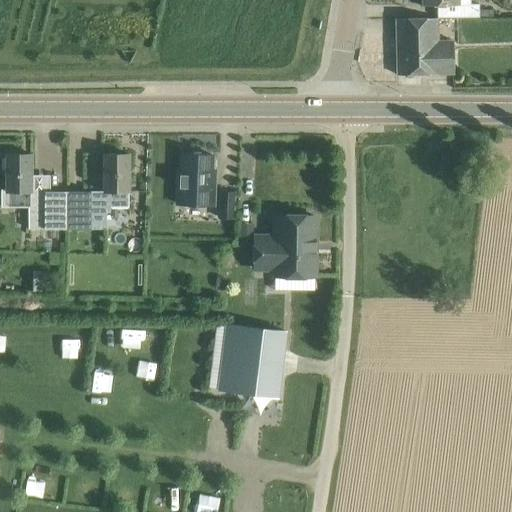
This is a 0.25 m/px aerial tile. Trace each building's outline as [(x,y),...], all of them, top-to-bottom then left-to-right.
[(422,0),(422,5),(438,5),(438,18),(479,17),(479,15),(493,15),(493,10),(479,10),(479,4),(471,4),(470,0),(422,0)] [(437,41),(436,17),(396,18),(397,75),(453,74),(452,40),(437,41)] [(213,177),(214,155),(202,155),(202,152),(194,152),(193,154),(182,154),(181,168),(179,168),(178,204),(215,205),(215,177),(213,177)] [(32,192),(32,154),(7,154),(7,192),(2,192),(3,206),(31,206),(31,192),(32,192)] [(105,192),(65,192),(65,228),(107,228),(106,211),(109,211),(109,204),(114,204),(114,205),(130,205),(129,154),(104,154),(105,192)] [(29,228),(65,228),(65,192),(44,191),(44,209),(29,209),(29,228)] [(235,192),(221,191),(220,217),(234,217),(235,192)] [(255,223),(241,223),(241,243),(255,244),(255,223)] [(258,279),(258,311),(278,311),(278,318),(318,318),(318,258),(278,258),(278,279),(258,279)] [(34,290),(51,290),(51,275),(34,275),(34,290)] [(221,389),(276,396),(284,330),(230,323),(221,389)] [(61,332),(60,351),(80,352),(80,333),(61,332)] [(124,475),(117,502),(133,506),(140,478),(124,475)] [(79,481),(78,501),(99,502),(100,482),(79,481)] [(178,511),(179,495),(164,494),(163,510),(178,511)] [(206,511),(209,500),(190,497),(187,511),(206,511)]
